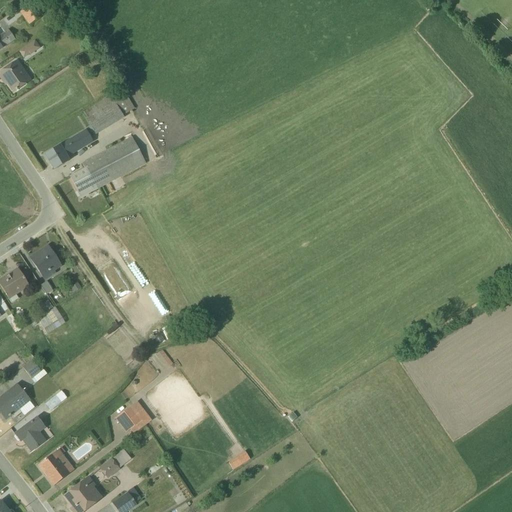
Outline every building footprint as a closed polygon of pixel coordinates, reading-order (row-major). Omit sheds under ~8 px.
[(32,4),(19,14),(29,29),(43,19),(32,4)] [(0,51),(15,41),(7,29),(0,33),(0,51)] [(22,58),(40,49),(36,41),(18,50),(22,58)] [(17,61),(0,72),(0,80),(1,83),(3,81),(12,94),(31,81),(17,61)] [(82,115),(94,137),(134,114),(122,93),(82,115)] [(87,132),(62,145),(44,155),(53,172),(70,163),(66,156),(93,142),(87,132)] [(146,166),(132,139),(67,172),(81,199),(146,166)] [(48,247),(29,259),(44,282),(55,275),(54,272),(61,267),(48,247)] [(28,289),(18,271),(0,281),(0,285),(9,300),(28,289)] [(52,292),(46,283),(40,286),(46,295),(52,292)] [(50,307),(47,302),(41,306),(45,311),(50,307)] [(55,329),(46,315),(38,321),(47,335),(55,329)] [(162,350),(158,353),(164,363),(169,360),(162,350)] [(45,375),(33,359),(21,368),(34,384),(45,375)] [(16,385),(0,398),(0,414),(5,420),(10,416),(13,419),(21,413),(23,417),(33,409),(29,402),(30,402),(30,401),(16,385)] [(60,392),(44,405),(50,412),(65,399),(60,392)] [(132,435),(151,421),(136,402),(114,419),(125,434),(129,431),(132,435)] [(45,429),(36,418),(14,435),(19,442),(22,441),(30,452),(45,441),(39,433),(45,429)] [(58,450),(37,466),(53,487),(74,470),(62,455),(64,453),(61,449),(58,451),(58,450)] [(122,451),(100,470),(107,478),(130,460),(122,451)] [(227,463),(233,471),(249,460),(244,452),(227,463)] [(95,486),(87,477),(64,497),(69,504),(70,503),(73,507),(70,510),(71,511),(83,511),(101,498),(93,488),(95,486)] [(111,504),(116,511),(126,511),(135,505),(135,504),(140,500),(132,489),(111,504)] [(12,511),(7,511),(0,502),(0,511),(12,511)]
